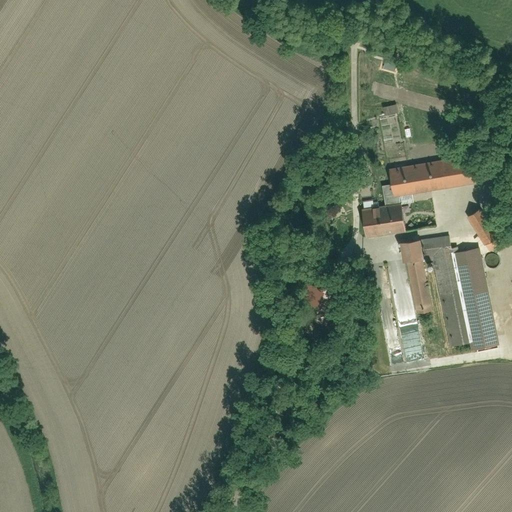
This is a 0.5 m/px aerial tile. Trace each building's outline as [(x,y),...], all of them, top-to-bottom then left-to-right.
[(384,107),(387,116),(403,111),(400,102),(384,107)] [(485,154),(394,169),(399,196),(490,180),(485,154)] [(405,204),(365,211),(369,237),(409,231),(405,204)] [(484,208),(472,215),(490,244),(501,237),(484,208)] [(427,238),(430,253),(433,252),(435,260),(453,346),(474,342),(456,252),(453,233),(427,238)] [(427,238),(406,242),(420,312),(435,309),(425,259),(431,258),(430,253),(427,238)] [(476,349),(503,343),(484,247),(456,252),(474,342),(476,349)]
